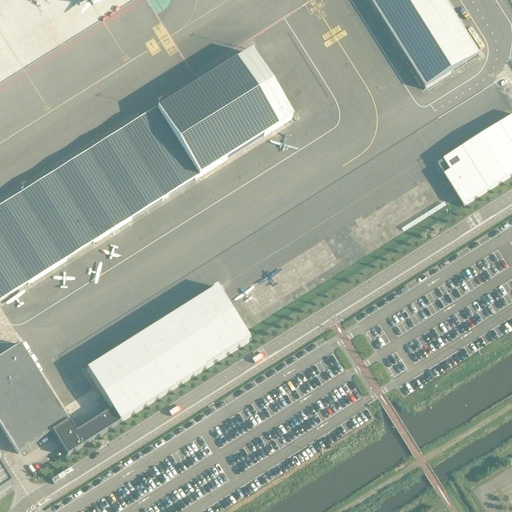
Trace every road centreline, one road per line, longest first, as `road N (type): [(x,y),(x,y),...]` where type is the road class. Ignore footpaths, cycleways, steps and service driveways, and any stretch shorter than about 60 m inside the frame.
road 1 (secondary): [(511,196),(30,500)]
road 2 (track): [(340,511),(511,404)]
